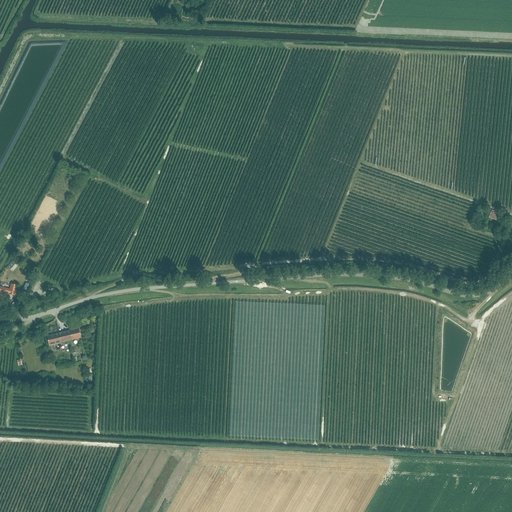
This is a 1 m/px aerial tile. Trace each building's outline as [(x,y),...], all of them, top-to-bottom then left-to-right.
[(73,182),(76,175),(70,173),(67,180),(73,182)] [(490,212),(488,217),(498,221),(500,215),(490,212)] [(9,269),(16,262),(13,260),(7,267),(9,269)] [(0,301),(1,297),(2,297),(3,292),(14,295),(15,293),(17,286),(11,284),(10,289),(0,287),(0,301)] [(78,329),(77,329),(46,336),(49,346),(55,345),(55,344),(80,338),(78,329)]
